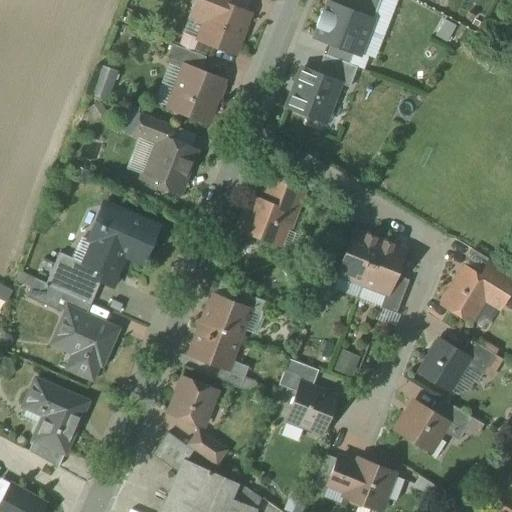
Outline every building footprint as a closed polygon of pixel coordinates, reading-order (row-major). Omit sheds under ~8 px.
[(260,0),(188,0),(179,19),(199,29),(193,43),(234,60),(260,0)] [(323,0),(310,36),(359,55),(375,15),(371,13),(376,0),(323,0)] [(445,42),(452,25),(441,20),(434,37),(445,42)] [(296,62),(281,101),(322,117),(336,81),(349,86),(357,65),(321,51),(314,69),(296,62)] [(230,80),(178,60),(158,110),(209,130),(230,80)] [(104,101),(115,71),(94,64),(84,94),(104,101)] [(123,135),(149,144),(133,184),(173,199),(200,133),(134,108),(123,135)] [(302,193),(271,180),(261,204),(248,199),(235,233),(279,251),(302,193)] [(160,227),(98,202),(68,276),(111,294),(124,263),(143,271),(160,227)] [(376,239),(345,228),(327,281),(357,291),(376,239)] [(404,249),(376,239),(357,291),(386,301),(404,249)] [(511,293),(511,281),(468,251),(432,303),(470,328),(484,307),(498,315),(511,293)] [(208,295),(196,326),(239,342),(250,312),(208,295)] [(122,326),(61,299),(40,344),(66,355),(59,370),(97,387),(122,326)] [(196,326),(185,356),(227,372),(239,342),(196,326)] [(473,361),(434,337),(407,374),(447,400),(473,361)] [(220,386),(177,371),(159,414),(202,433),(220,386)] [(335,397),(292,383),(279,424),(319,439),(335,397)] [(83,406),(31,384),(19,411),(36,419),(27,439),(31,441),(58,453),(62,454),(83,406)] [(450,422),(410,397),(387,432),(424,459),(450,422)] [(200,436),(189,450),(215,469),(226,454),(200,436)] [(58,453),(31,441),(27,451),(52,467),(58,453)] [(232,489),(180,466),(185,456),(162,442),(151,460),(173,475),(156,511),(249,511),(226,502),(232,489)] [(353,467),(327,457),(317,490),(337,498),(335,504),(357,511),(383,511),(398,472),(357,455),(353,467)] [(43,511),(48,505),(6,482),(0,492),(0,511),(43,511)]
